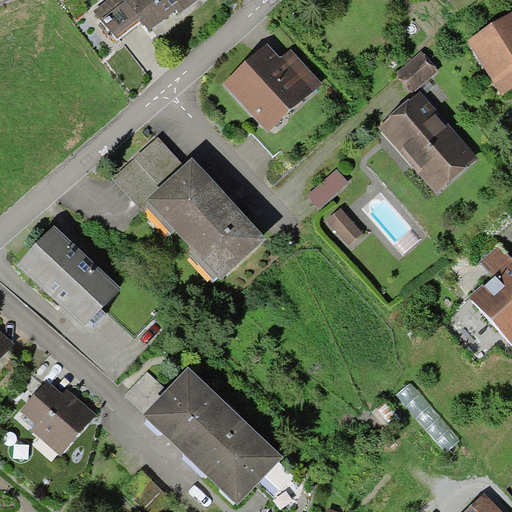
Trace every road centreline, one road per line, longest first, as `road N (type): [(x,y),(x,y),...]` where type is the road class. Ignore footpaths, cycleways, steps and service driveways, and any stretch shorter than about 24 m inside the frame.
road 1 (residential): [(263,0),(0,238)]
road 2 (residential): [(208,497),(0,299)]
